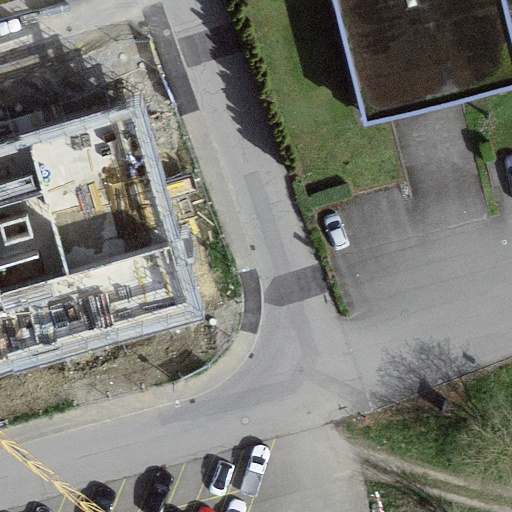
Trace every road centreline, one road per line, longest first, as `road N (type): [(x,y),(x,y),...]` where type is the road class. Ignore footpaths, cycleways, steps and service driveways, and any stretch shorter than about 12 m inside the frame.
road 1 (residential): [(192,0),(303,321),(301,374),(252,407),(0,479)]
road 2 (track): [(511,499),(417,481),(301,443)]
